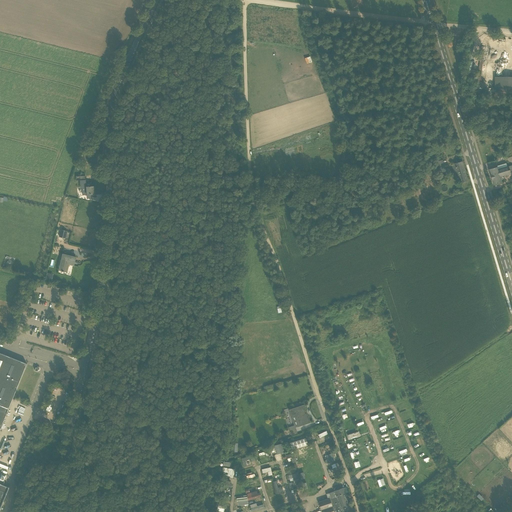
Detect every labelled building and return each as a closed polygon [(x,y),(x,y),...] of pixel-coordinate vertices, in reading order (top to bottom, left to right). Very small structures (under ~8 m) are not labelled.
[(511,43),(484,41),(482,65),(511,67),(511,43)] [(511,76),(495,77),(495,93),(511,92),(511,76)] [(461,183),(464,182),(468,181),(462,161),(452,164),(455,174),(458,173),(461,183)] [(497,167),(494,168),(489,169),(491,174),(508,168),(508,167),(507,163),(497,166),(497,167)] [(491,174),(494,185),(503,183),(501,177),(511,173),(511,165),(508,167),(508,168),(491,174)] [(94,186),(86,187),(82,188),(83,195),(87,195),(94,194),(94,186)] [(63,253),(59,270),(67,272),(69,265),(70,261),(74,262),(76,257),(63,253)] [(0,353),(0,509),(9,487),(0,483),(0,429),(13,397),(13,396),(26,364),(0,353)] [(290,409),(289,410),(291,417),(294,416),(297,424),(298,426),(310,422),(307,414),(305,414),(302,406),(303,405),(290,409)] [(291,436),(298,433),(296,427),(295,425),(294,425),(288,427),(291,436)] [(326,430),(317,436),(320,439),(328,433),(326,430)] [(330,435),(318,440),(319,443),(331,438),(330,435)] [(292,450),(308,445),(306,438),(290,443),(292,450)] [(274,445),(275,449),(276,449),(277,454),(283,453),(281,444),(278,444),(274,445)] [(294,453),(286,455),(287,458),(291,457),(292,463),(296,462),(294,453)] [(326,463),(335,461),(332,453),(329,454),(330,458),(325,460),(326,463)] [(249,456),(241,458),(244,467),(247,466),(245,461),(249,459),(249,456)] [(338,466),(328,469),(330,473),(334,471),(335,475),(340,473),(339,469),(340,469),(338,466)] [(222,467),(222,472),(224,473),(224,472),(227,472),(227,476),(231,476),(231,475),(233,475),(234,475),(235,469),(229,468),(222,467)] [(270,467),(262,469),(262,473),(268,472),(268,476),(272,475),(270,467)] [(246,479),(254,476),(254,474),(252,474),(251,472),(246,473),(247,476),(246,476),(241,477),(243,481),(247,480),(246,479)] [(276,494),(283,492),(282,488),(281,488),(280,487),(277,487),(276,481),(273,481),(276,494)] [(334,488),(334,490),(334,491),(335,491),(341,511),(349,511),(350,511),(348,506),(349,506),(344,493),(345,493),(343,488),(340,489),(339,487),(338,487),(336,487),(335,487),(334,488)] [(246,496),(248,500),(260,497),(259,492),(257,493),(256,491),(246,493),(247,496),(246,496)] [(328,499),(318,502),(320,507),(321,509),(321,511),(350,511),(349,511),(341,511),(335,491),(329,493),(326,494),(328,499)]
